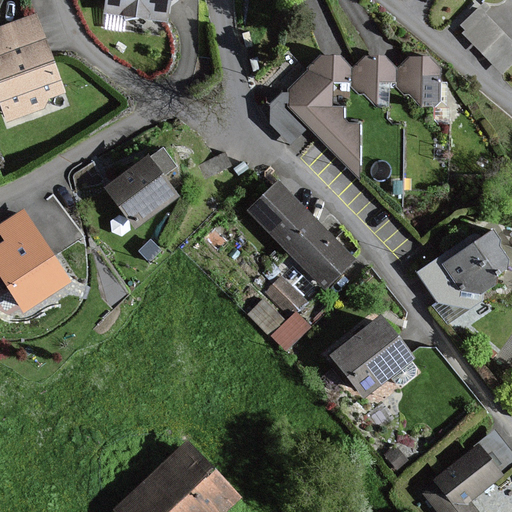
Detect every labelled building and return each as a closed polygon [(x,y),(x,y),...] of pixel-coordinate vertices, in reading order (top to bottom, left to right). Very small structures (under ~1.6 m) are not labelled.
[(103,0),(101,12),(160,22),(164,0),(103,0)] [(511,60),(511,39),(495,23),(494,23),(482,11),(463,30),(504,69),(511,60)] [(63,93),(36,17),(0,29),(0,113),(1,115),(63,93)] [(340,118),(345,113),(331,100),(347,84),(348,59),(317,58),(279,98),(357,177),(357,135),(340,118)] [(398,60),(348,59),(347,84),(373,109),(398,84),(398,60)] [(422,108),(452,78),(435,61),(398,60),(398,84),(422,108)] [(179,198),(149,155),(103,187),(133,230),(179,198)] [(353,262),(281,181),(247,211),(319,292),(353,262)] [(69,286),(22,213),(0,226),(0,239),(4,245),(0,247),(0,280),(22,315),(69,286)] [(511,265),(511,263),(487,230),(440,265),(466,300),(511,265)] [(272,331),(286,346),(312,322),(297,307),(272,331)] [(406,362),(375,320),(328,354),(359,396),(406,362)] [(220,511),(235,499),(183,442),(112,508),(115,511),(220,511)] [(499,474),(477,447),(419,495),(432,511),(476,511),(467,500),(499,474)]
